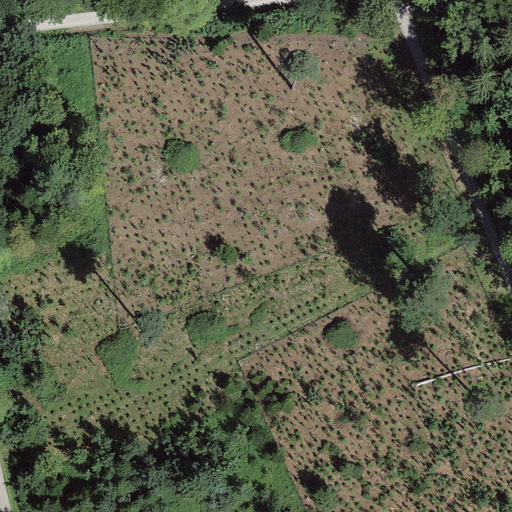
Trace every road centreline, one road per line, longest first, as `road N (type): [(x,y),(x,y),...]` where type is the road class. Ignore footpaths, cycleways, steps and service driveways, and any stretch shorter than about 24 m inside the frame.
road 1 (track): [(399,0),(511,278)]
road 2 (track): [(0,31),(244,0)]
